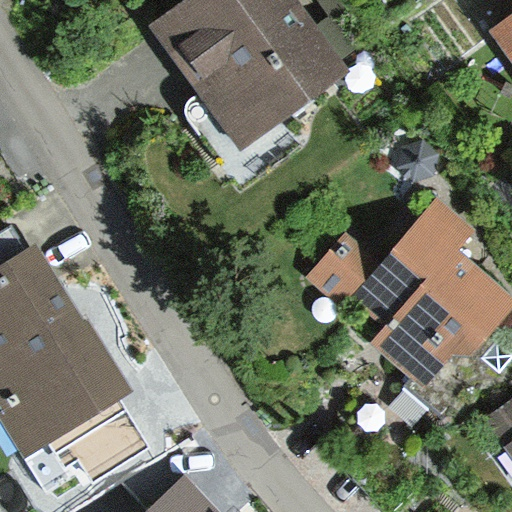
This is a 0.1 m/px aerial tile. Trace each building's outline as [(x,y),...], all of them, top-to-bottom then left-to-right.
[(244,148),(344,75),(288,0),(209,0),(161,36),(217,112),(244,148)] [(511,0),(493,0),(511,25),(511,26),(492,41),(511,69),(511,0)] [(472,365),(511,313),(511,302),(459,256),(479,233),(439,199),(383,264),(348,234),(305,283),(342,314),(353,301),(391,333),(387,338),(374,353),(424,396),(453,363),(472,365)] [(90,333),(43,254),(0,279),(0,416),(26,460),(129,399),(90,333)] [(511,404),(487,423),(511,458),(511,404)] [(166,511),(231,511),(186,462),(153,492),(169,509),(166,511)]
